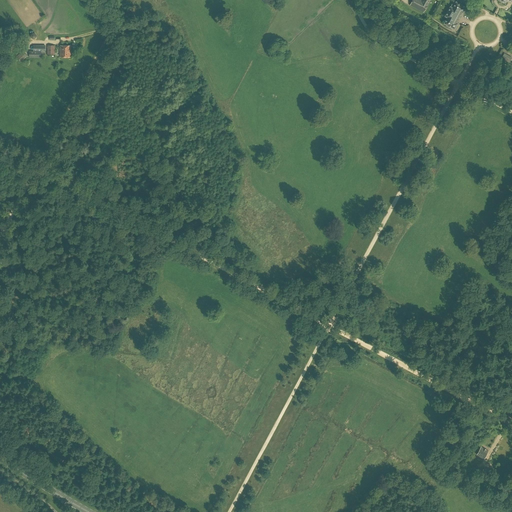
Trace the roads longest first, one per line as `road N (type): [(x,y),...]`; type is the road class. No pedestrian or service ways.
road 1 (track): [(33,175),(48,173),(511,423)]
road 2 (track): [(479,45),(229,511)]
road 3 (track): [(97,0),(114,23),(112,45),(33,175)]
road 4 (track): [(356,0),(364,26),(391,49),(511,113)]
